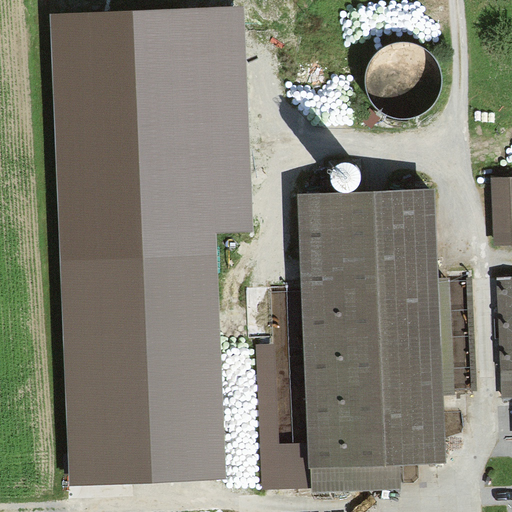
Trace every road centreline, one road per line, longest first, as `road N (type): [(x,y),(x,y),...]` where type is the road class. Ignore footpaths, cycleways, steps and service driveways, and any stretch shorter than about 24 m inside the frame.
road 1 (track): [(450,0),(457,186),(476,278),(485,432),(462,481),(466,511)]
road 2 (track): [(462,481),(407,499),(0,510)]
